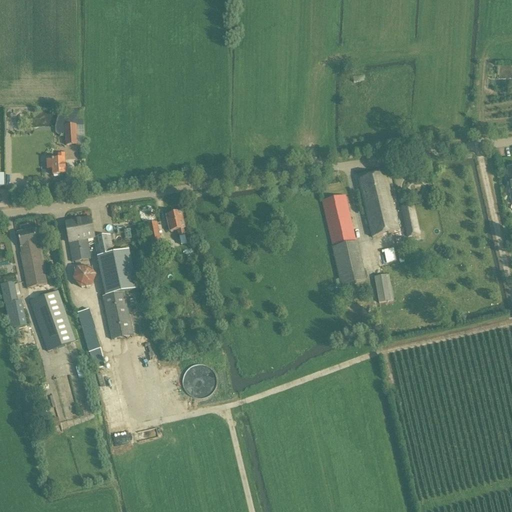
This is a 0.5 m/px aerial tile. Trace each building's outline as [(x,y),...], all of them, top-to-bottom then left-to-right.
[(67,147),(78,146),(77,127),(66,128),(67,147)] [(59,161),(47,162),(48,171),(53,171),(53,177),(67,176),(65,155),(59,155),(59,161)] [(373,239),(400,233),(386,175),(360,182),(373,239)] [(342,289),(366,283),(346,197),(322,203),(342,289)] [(409,238),(419,236),(413,206),(402,209),(409,238)] [(179,238),(185,237),(184,230),(185,230),(181,213),(167,216),(171,233),(178,232),(179,238)] [(83,242),(88,241),(95,239),(91,219),(83,221),(86,232),(81,233),(83,242)] [(86,232),(83,221),(66,224),(73,263),(91,260),(88,241),(83,242),(81,233),(86,232)] [(158,244),(161,243),(157,224),(147,226),(151,245),(150,246),(152,256),(160,255),(158,244)] [(21,254),(29,290),(48,286),(40,251),(37,251),(36,245),(38,245),(35,231),(18,234),(21,249),(23,248),(25,254),(21,254)] [(129,252),(114,255),(110,237),(94,240),(102,282),(106,298),(103,298),(112,341),(134,337),(125,294),(138,291),(129,252)] [(73,282),(93,289),(99,272),(79,265),(73,282)] [(379,304),(393,302),(389,276),(375,279),(379,304)] [(27,326),(18,283),(2,286),(11,330),(27,326)] [(49,285),(48,286),(29,290),(31,303),(48,353),(76,343),(59,293),(54,295),(49,285)] [(101,349),(89,311),(77,314),(89,355),(90,354),(93,371),(106,368),(102,349),(101,349)] [(148,344),(135,350),(142,366),(156,359),(148,344)]
